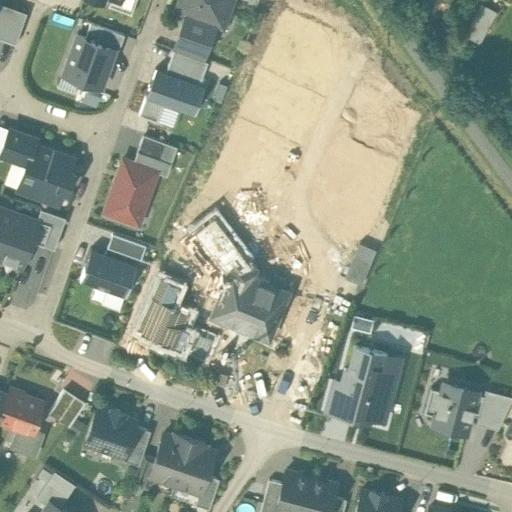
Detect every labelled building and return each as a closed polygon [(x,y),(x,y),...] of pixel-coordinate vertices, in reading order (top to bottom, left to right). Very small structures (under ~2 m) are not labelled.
[(232,0),(180,0),(187,13),(188,14),(184,25),(207,33),(211,22),(223,26),(232,0)] [(466,35),(483,40),(493,6),(476,1),(466,35)] [(91,22),(85,37),(113,47),(119,32),(91,22)] [(184,25),(182,25),(173,49),(202,59),(211,35),(207,33),(184,25)] [(124,34),(119,32),(113,47),(114,47),(106,71),(111,72),(124,34)] [(63,73),(101,86),(106,71),(114,47),(113,47),(85,37),(77,34),(63,73)] [(166,71),(200,83),(207,62),(202,59),(173,49),(166,71)] [(155,67),(145,95),(146,96),(164,102),(194,113),(204,85),(200,83),(166,71),(155,67)] [(227,85),(219,82),(214,95),(222,97),(227,85)] [(264,85),(254,110),(303,130),(313,105),(264,85)] [(157,122),(164,102),(146,96),(139,114),(157,122)] [(26,134),(9,128),(0,152),(17,158),(26,134)] [(74,157),(35,143),(37,138),(26,134),(17,158),(26,162),(18,187),(58,201),(63,187),(67,189),(73,172),(69,171),(74,157)] [(177,146),(143,134),(137,149),(171,161),(177,146)] [(133,161),(123,157),(104,210),(118,215),(120,210),(140,217),(156,171),(166,174),(171,161),(137,149),(133,161)] [(346,202),(372,213),(377,201),(352,190),(346,202)] [(321,191),(309,217),(336,228),(360,239),(372,213),(346,202),(321,191)] [(0,251),(16,208),(0,202),(0,251)] [(41,216),(32,239),(54,247),(66,215),(41,206),(37,215),(41,216)] [(37,215),(16,208),(0,251),(0,257),(23,265),(32,239),(41,216),(37,215)] [(289,295),(252,280),(255,272),(213,218),(193,233),(226,275),(226,283),(212,316),(270,341),(289,295)] [(354,252),(360,239),(336,228),(330,242),(354,252)] [(146,245),(112,233),(107,247),(141,259),(146,245)] [(136,264),(91,248),(85,263),(80,279),(125,295),(130,279),(131,279),(136,264)] [(137,327),(203,358),(212,339),(182,325),(189,309),(169,300),(177,282),(161,275),(137,327)] [(351,324),(370,327),(372,316),(353,313),(351,324)] [(387,353),(355,344),(348,368),(345,367),(341,380),(334,378),(326,410),(353,417),(355,412),(382,419),(383,414),(386,412),(390,399),(388,396),(395,370),(383,367),(387,354),(387,353)] [(477,389),(450,382),(448,390),(431,386),(424,411),(435,414),(433,422),(466,431),(471,412),(478,414),(484,394),(476,392),(477,389)] [(511,398),(511,395),(485,388),(484,394),(478,414),(476,422),(498,428),(511,398)] [(0,416),(8,393),(0,389),(0,416)] [(84,403),(63,389),(49,409),(70,423),(84,403)] [(43,401),(22,393),(22,395),(9,390),(8,393),(0,416),(0,419),(19,426),(12,445),(34,453),(41,432),(33,430),(43,401)] [(110,410),(97,405),(85,441),(124,454),(125,455),(135,424),(137,419),(124,414),(125,411),(111,407),(110,410)] [(135,424),(125,455),(124,454),(122,458),(139,463),(143,451),(150,429),(135,424)] [(173,435),(163,431),(155,455),(149,473),(152,474),(175,482),(190,436),(174,431),(173,435)] [(190,436),(175,482),(199,490),(200,490),(206,473),(214,449),(204,445),(206,441),(190,436)] [(139,463),(132,483),(147,488),(152,474),(149,473),(155,455),(143,451),(139,463)] [(300,511),(311,475),(286,468),(282,482),(275,511),(278,511),(300,511)] [(206,473),(200,490),(199,490),(195,503),(209,508),(219,478),(206,473)] [(336,482),(311,475),(300,511),(327,511),(332,495),(336,482)] [(269,478),(259,511),(275,511),(282,482),(269,478)] [(385,492),(372,489),(371,491),(361,488),(354,511),(396,511),(400,498),(384,494),(385,492)] [(342,511),(346,499),(332,495),(327,511),(342,511)] [(61,508),(49,500),(41,511),(70,511),(62,506),(61,508)]
